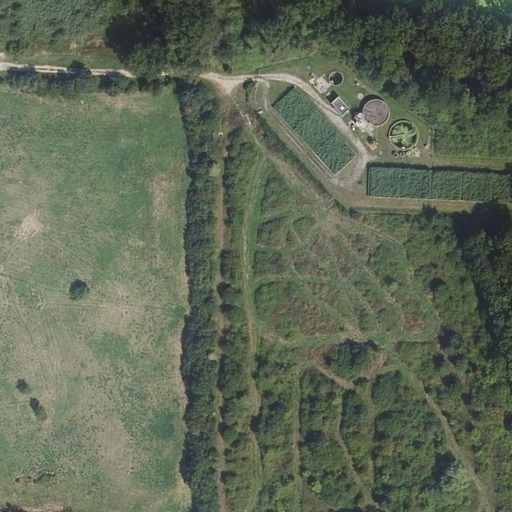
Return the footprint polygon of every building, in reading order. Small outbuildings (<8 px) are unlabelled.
[(87,53),(85,45),(77,46),(79,55),(87,53)] [(342,80),(342,78),(341,76),(341,75),(339,73),(338,72),(336,72),(335,72),(333,72),(331,72),(330,74),(329,75),(328,76),(328,78),(328,80),(329,81),(330,83),(331,84),(332,85),(334,85),(336,85),(337,85),(339,84),(340,83),(341,81),(342,80)] [(348,108),(338,97),(330,103),(341,115),(348,108)] [(388,117),(388,114),(389,111),(388,109),(387,106),(386,104),(384,102),(382,101),(379,100),(377,99),(374,99),(371,99),(369,100),(367,102),(365,104),(363,106),(362,108),(362,111),(361,114),(362,116),(363,119),(364,121),(366,123),(368,124),(371,125),(373,126),(376,126),(379,126),(381,125),(383,123),(385,121),(387,119),(388,117)] [(368,127),(360,118),(355,124),(362,132),(368,127)] [(415,143),(416,141),(417,138),(417,135),(417,132),(415,129),(414,126),(412,124),(409,122),(406,121),(403,121),(400,121),(397,121),(394,123),(392,125),(390,127),(389,130),(388,133),(388,136),(388,139),(389,142),(391,144),(393,146),(396,148),(398,149),(401,150),(404,150),(407,149),(410,148),(413,146),(415,143)]
